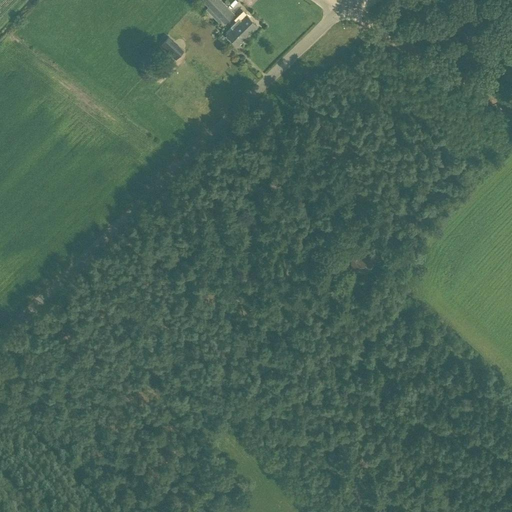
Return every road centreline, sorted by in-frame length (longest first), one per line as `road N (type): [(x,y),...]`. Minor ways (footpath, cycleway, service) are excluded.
road 1 (unclassified): [(0,344),(341,9)]
road 2 (track): [(511,111),(341,9)]
